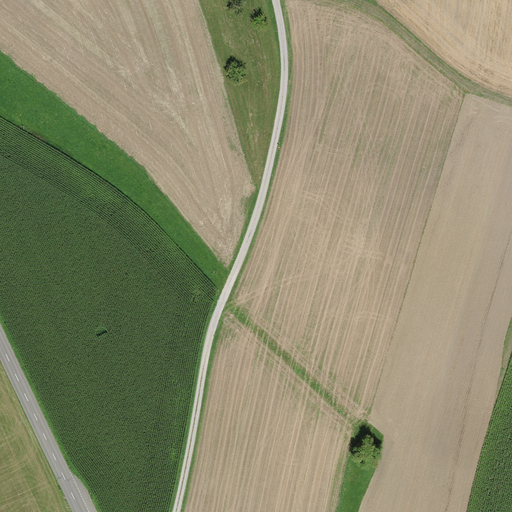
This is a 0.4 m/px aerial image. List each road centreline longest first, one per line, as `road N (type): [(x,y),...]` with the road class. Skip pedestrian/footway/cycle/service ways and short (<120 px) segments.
road 1 (track): [(277,0),(279,126),(259,210),(209,335),(174,511)]
road 2 (tertiary): [(79,511),(0,342)]
